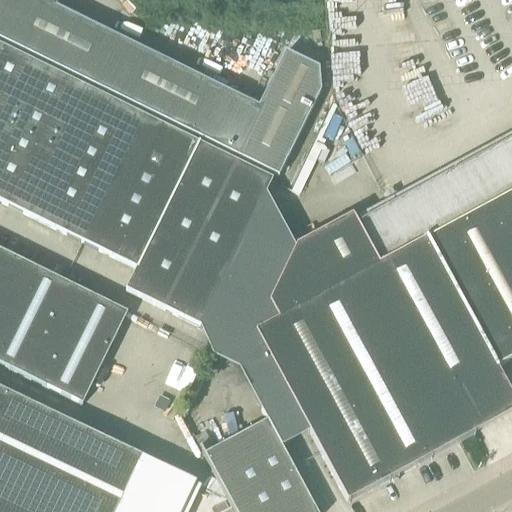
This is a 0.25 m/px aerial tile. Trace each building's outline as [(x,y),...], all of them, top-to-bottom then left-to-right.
[(0,0),(0,41),(279,179),(321,94),(319,70),(286,54),(259,109),(52,7),(54,4),(53,0),(0,0)] [(0,203),(137,271),(126,293),(200,329),(272,182),(0,48),(0,203)] [(279,322),(256,334),(348,505),(476,436),(453,394),(495,371),(496,373),(511,364),(511,196),(427,242),(426,241),(425,241),(426,242),(380,267),(353,218),(297,248),(269,305),(279,322)] [(273,200),(260,226),(268,231),(282,205),(273,200)] [(0,366),(82,408),(127,316),(0,253),(0,366)] [(0,511),(183,511),(196,485),(142,460),(63,423),(0,392),(0,511)] [(205,457),(201,449),(200,450),(233,511),(315,511),(268,423),(205,457)]
